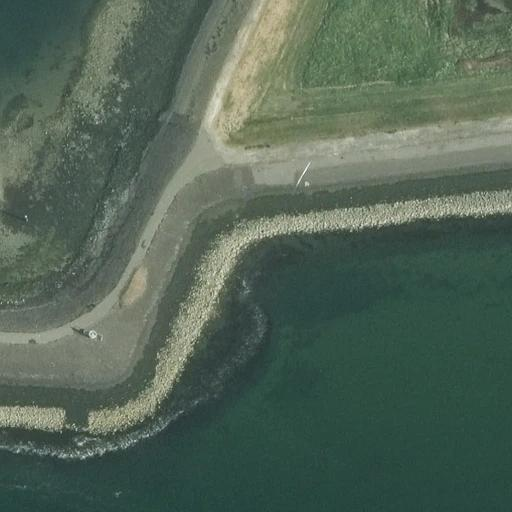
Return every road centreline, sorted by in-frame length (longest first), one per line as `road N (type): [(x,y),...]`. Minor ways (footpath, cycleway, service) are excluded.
road 1 (track): [(511,133),(206,171)]
road 2 (track): [(0,340),(33,341),(78,328),(109,304),(173,194),(206,171)]
road 3 (track): [(206,171),(199,141),(249,0)]
